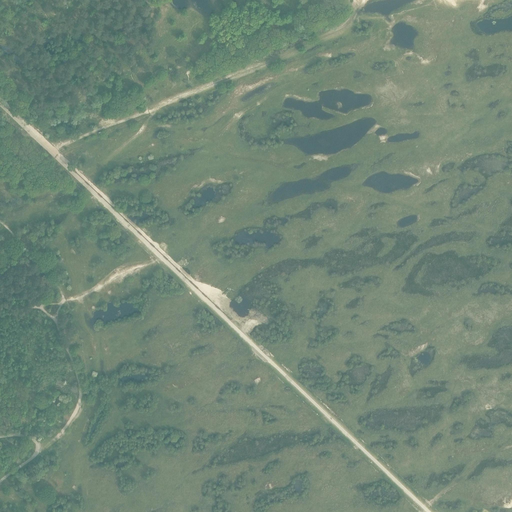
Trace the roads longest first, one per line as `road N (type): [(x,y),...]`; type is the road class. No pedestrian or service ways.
road 1 (track): [(358,15),(48,150)]
road 2 (track): [(38,450),(79,399),(73,363),(54,319),(39,306),(75,300),(162,259)]
road 3 (track): [(0,82),(68,61),(145,23),(151,7)]
